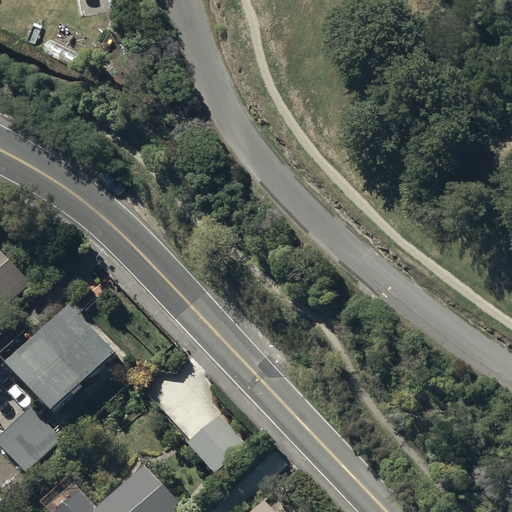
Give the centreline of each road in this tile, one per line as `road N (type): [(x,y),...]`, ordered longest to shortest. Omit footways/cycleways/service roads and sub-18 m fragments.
road 1 (secondary): [(387,511),(114,226),(0,149)]
road 2 (track): [(511,237),(481,200),(422,56),(409,0)]
